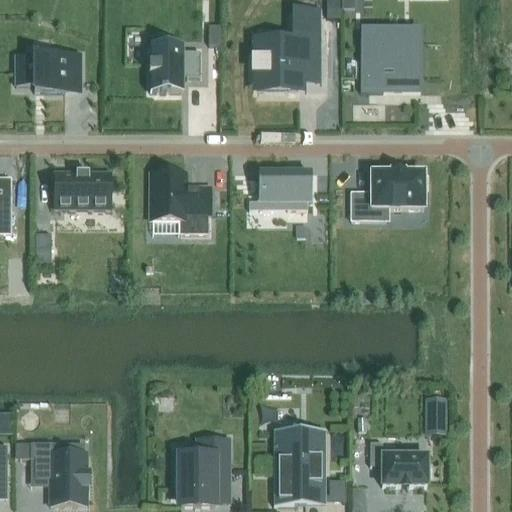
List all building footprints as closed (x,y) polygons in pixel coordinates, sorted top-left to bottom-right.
[(325,0),(326,23),(340,23),(339,0),(325,0)] [(342,0),(343,12),(355,12),(354,0),(342,0)] [(257,78),(257,92),(297,92),(297,63),(314,63),(314,18),(296,18),(296,47),(257,47),(257,62),(253,62),(253,78),(257,78)] [(208,50),(220,50),(220,30),(208,30),(208,50)] [(360,32),(360,97),(383,97),(383,91),(416,91),(416,43),(383,43),(383,32),(360,32)] [(150,52),(150,97),(181,97),(181,82),(200,82),(200,56),(181,56),(181,52),(150,52)] [(80,60),(15,60),(15,91),(33,91),(33,97),(64,97),(64,91),(80,91),(80,60)] [(75,178),(54,178),(53,214),(109,214),(110,178),(88,178),(88,177),(85,177),(85,178),(78,178),(78,177),(75,177),(75,178)] [(179,178),(150,178),(150,196),(148,196),(148,224),(175,224),(175,239),(207,239),(207,191),(179,191),(179,178)] [(308,179),(256,179),(256,207),(286,208),(286,215),(307,215),(307,207),(308,208),(308,179)] [(421,183),(421,179),(370,179),(370,199),(350,199),(350,227),(370,227),(370,215),(421,215),(421,198),(425,198),(425,183),(421,183)] [(0,238),(10,239),(10,205),(0,204),(0,238)] [(50,237),(35,237),(35,268),(50,268),(50,237)] [(430,403),(430,415),(446,415),(447,403),(430,403)] [(11,418),(0,418),(0,438),(11,438),(11,418)] [(366,422),(358,422),(358,436),(366,435),(366,422)] [(297,424),(297,440),(273,440),(273,511),(297,511),(297,505),(304,505),(303,511),(304,511),(305,505),(325,505),(325,501),(325,435),(307,435),(307,440),(299,440),(299,424),(297,424)] [(212,511),(212,507),(212,486),(228,486),(228,444),(211,444),(211,460),(196,460),(180,460),(180,476),(174,476),(174,494),(180,494),(180,511),(212,511)] [(382,460),(382,447),(369,447),(369,471),(381,471),(381,490),(399,490),(399,491),(409,491),(409,490),(426,490),(426,483),(428,483),(428,467),(426,467),(426,460),(382,460)] [(52,448),(30,448),(30,464),(34,464),(34,484),(50,484),(50,511),(85,511),(85,491),(88,491),(88,478),(85,478),(85,458),(52,458),(52,448)]
